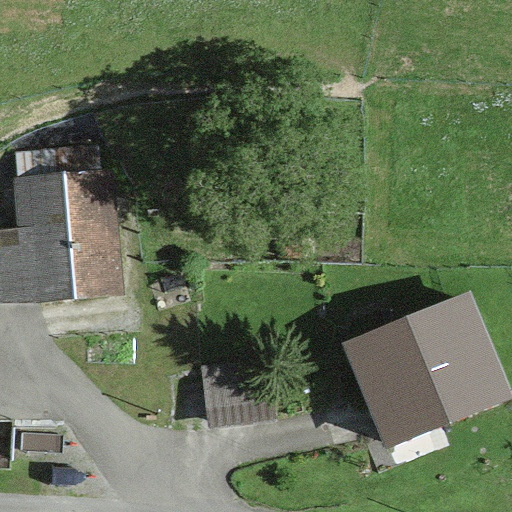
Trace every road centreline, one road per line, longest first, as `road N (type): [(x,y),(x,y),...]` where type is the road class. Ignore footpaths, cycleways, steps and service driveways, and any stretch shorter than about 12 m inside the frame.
road 1 (track): [(0,348),(210,511)]
road 2 (track): [(0,503),(151,511)]
